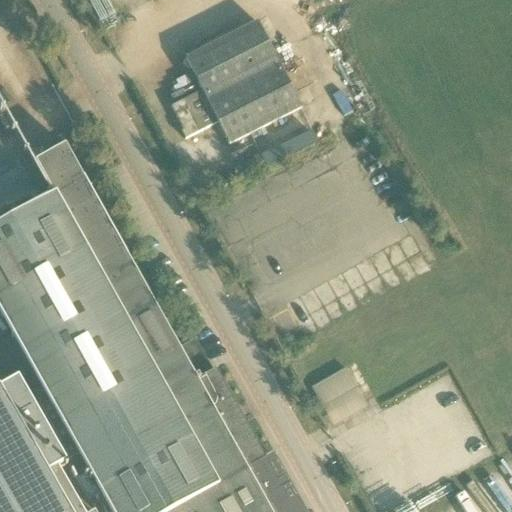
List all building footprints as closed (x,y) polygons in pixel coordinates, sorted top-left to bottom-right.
[(301,110),(270,48),(257,24),(185,60),(201,92),(171,108),(187,139),(184,140),(185,141),(217,124),(229,146),(301,110)] [(0,311),(112,511),(303,511),(272,455),(264,460),(215,372),(213,373),(195,341),(178,350),(83,180),(82,180),(64,147),(33,163),(52,197),(0,226),(0,311)] [(327,426),(364,409),(345,369),(308,386),(327,426)] [(81,511),(57,468),(65,464),(17,379),(0,388),(0,511),(81,511)] [(87,501),(98,494),(86,473),(75,479),(87,501)]
